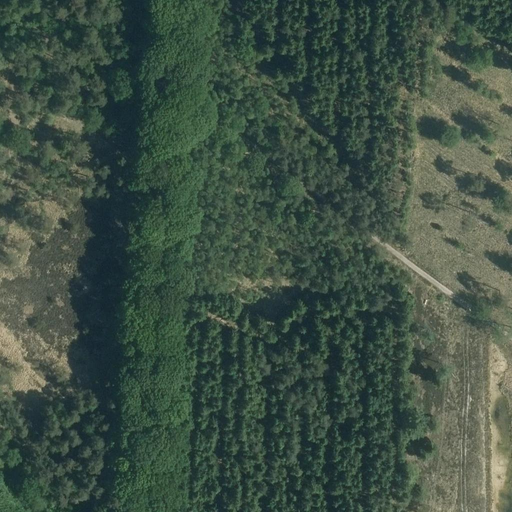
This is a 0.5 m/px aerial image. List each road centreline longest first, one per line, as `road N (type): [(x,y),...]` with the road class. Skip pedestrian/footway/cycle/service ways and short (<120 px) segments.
road 1 (track): [(140,511),(173,0)]
road 2 (track): [(167,95),(196,103),(511,340)]
